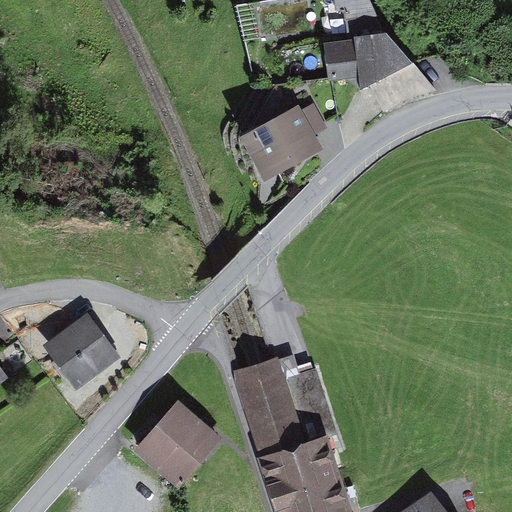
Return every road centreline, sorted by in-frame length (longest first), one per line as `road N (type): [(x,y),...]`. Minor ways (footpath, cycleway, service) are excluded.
road 1 (tertiary): [(180,339),(383,132),(442,104),(511,96)]
road 2 (tertiary): [(30,511),(180,339)]
road 3 (residential): [(0,303),(30,291),(87,288),(133,301),(180,339)]
